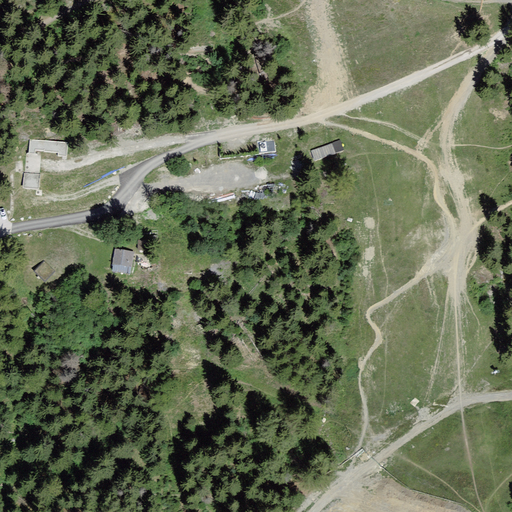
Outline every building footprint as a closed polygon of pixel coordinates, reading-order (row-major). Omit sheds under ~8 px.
[(280,135),(217,149),(216,163),(281,157),(280,135)] [(315,160),(345,149),(340,137),(311,149),(315,160)] [(68,145),(29,141),(27,157),(33,158),(34,153),(57,155),(56,161),(66,162),(68,145)] [(40,178),(22,177),(21,194),(39,195),(40,178)] [(133,273),(134,252),(114,251),(113,272),(133,273)]
